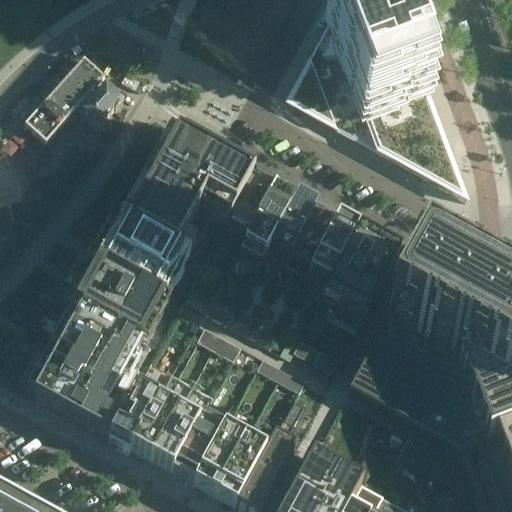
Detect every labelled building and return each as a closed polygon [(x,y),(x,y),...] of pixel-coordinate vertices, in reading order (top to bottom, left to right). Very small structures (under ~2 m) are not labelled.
[(345,0),(329,31),(288,106),(465,207),(426,103),(387,0),(345,0)] [(24,131),(45,149),(68,124),(72,128),(78,121),(74,117),(77,113),(80,115),(78,118),(96,135),(123,105),(115,98),(116,97),(105,87),(101,92),(99,89),(104,84),(83,65),(24,131)] [(165,305),(180,313),(182,311),(221,238),(250,185),(252,182),(252,181),(251,181),(238,174),(183,144),(168,135),(95,267),(104,272),(159,302),(160,301),(166,303),(165,305)] [(221,242),(238,252),(240,249),(242,250),(271,196),(265,193),(266,190),(252,182),(250,185),(221,238),(223,239),(221,242)] [(265,259),(295,205),(287,201),(288,198),(276,194),(275,195),(274,194),(244,248),(246,249),(265,259)] [(286,271),(316,217),(295,205),(265,259),(286,271)] [(325,222),(316,217),(286,271),(307,282),(308,281),(337,228),(333,226),(335,222),(327,218),(325,222)] [(329,292),(358,240),(337,228),(308,281),(329,292)] [(362,333),(400,263),(361,241),(358,240),(329,292),(319,310),(321,310),(319,314),(334,322),(336,319),(345,324),(343,327),(359,336),(360,332),(362,333)] [(33,404),(108,445),(127,411),(149,370),(176,322),(177,319),(180,313),(165,305),(166,303),(160,301),(159,302),(104,272),(95,267),(86,284),(96,289),(91,299),(81,293),(71,311),(81,316),(81,317),(79,318),(63,349),(57,359),(56,362),(36,351),(15,390),(33,400),(31,403),(33,404)] [(417,272),(348,398),(456,458),(467,453),(511,435),(511,331),(509,322),(417,272)] [(203,321),(224,333),(231,320),(210,309),(203,321)] [(202,350),(210,337),(204,333),(196,347),(202,350)] [(208,354),(216,340),(210,337),(202,350),(208,354)] [(214,357),(222,343),(216,340),(208,354),(214,357)] [(220,360),(228,347),(222,343),(214,357),(220,360)] [(226,364),(234,350),(228,347),(220,360),(226,364)] [(232,367),(240,353),(234,350),(226,364),(232,367)] [(330,380),(338,366),(321,356),(313,370),(330,380)] [(263,379),(269,369),(262,365),(256,375),(263,379)] [(156,407),(172,379),(151,368),(127,411),(108,445),(118,450),(129,456),(155,409),(156,407)] [(270,383),(276,373),(269,369),(263,379),(270,383)] [(277,387),(283,377),(276,373),(270,383),(277,387)] [(284,391),(290,380),(283,377),(277,387),(284,391)] [(201,425),(214,402),(172,379),(156,407),(155,409),(129,456),(172,479),(198,430),(201,425)] [(291,395),(297,384),(290,380),(284,391),(291,395)] [(298,399),(304,388),(297,384),(291,395),(298,399)] [(235,511),(263,511),(294,456),(291,454),(299,440),(291,435),(303,412),(293,407),(270,449),(235,511)] [(222,437),(201,425),(198,430),(172,479),(193,491),(222,437)] [(214,503),(249,438),(228,426),(222,437),(193,491),(214,503)] [(511,511),(511,435),(467,453),(470,459),(471,463),(490,511),(511,511)] [(230,511),(235,511),(270,449),(249,438),(214,503),(230,511)] [(409,471),(420,452),(413,448),(402,468),(409,471)] [(416,475),(427,455),(420,452),(409,471),(416,475)] [(423,479),(434,459),(427,455),(416,475),(423,479)] [(430,483),(441,463),(434,459),(423,479),(430,483)] [(437,487),(448,467),(441,463),(430,483),(437,487)] [(350,511),(361,492),(312,465),(308,472),(305,478),(286,511),(350,511)] [(444,491),(455,471),(448,467),(437,487),(444,491)] [(451,494),(461,476),(460,473),(455,471),(444,491),(451,494)] [(465,486),(461,476),(451,494),(448,499),(455,503),(456,503),(465,486)] [(459,511),(469,495),(465,486),(456,503),(455,503),(452,508),(458,511),(459,511)] [(377,511),(382,504),(361,492),(350,511),(377,511)]
